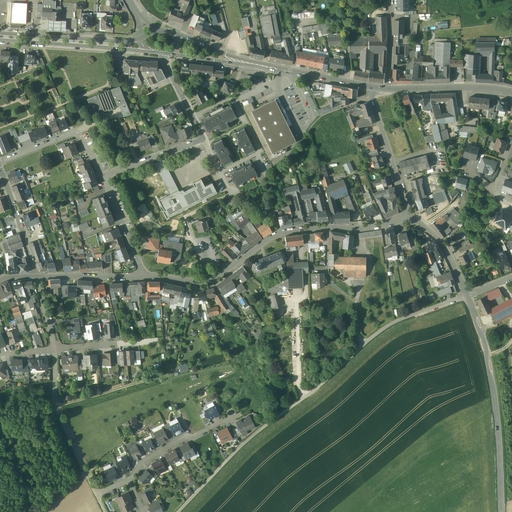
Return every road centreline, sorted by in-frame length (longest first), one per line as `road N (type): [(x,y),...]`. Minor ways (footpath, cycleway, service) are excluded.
road 1 (track): [(467,296),(370,338),(259,430),(178,511)]
road 2 (tertiary): [(467,296),(496,411),(501,511)]
road 3 (secondary): [(411,216),(275,235),(209,281)]
road 4 (residential): [(97,497),(57,406),(53,350)]
road 5 (secondary): [(0,39),(148,52)]
road 6 (residential): [(193,117),(229,100),(259,147),(220,171)]
road 7 (secondary): [(140,38),(0,33)]
road 8 (secondary): [(371,87),(411,216)]
road 9 (residential): [(129,482),(161,450),(234,415)]
road 10 (secondary): [(511,92),(388,89)]
